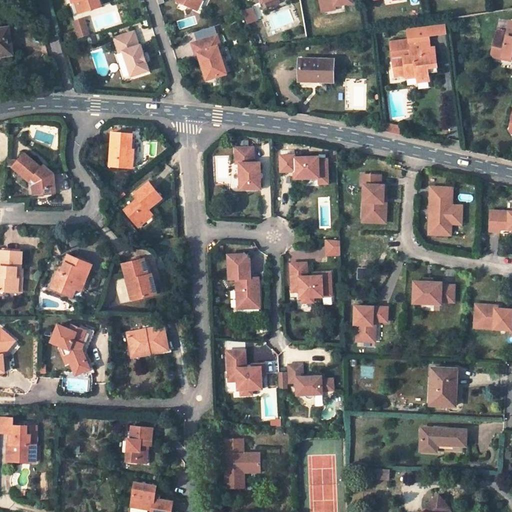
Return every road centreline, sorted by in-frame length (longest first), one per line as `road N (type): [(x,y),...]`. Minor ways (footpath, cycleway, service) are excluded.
road 1 (unclassified): [(410,148),(187,109)]
road 2 (residential): [(410,148),(407,248),(511,271)]
road 3 (residential): [(73,102),(73,161),(93,202),(80,217),(7,215)]
road 4 (residential): [(193,228),(274,236),(277,342)]
road 5 (unclassified): [(198,398),(193,228)]
road 6 (residential): [(198,398),(40,396)]
